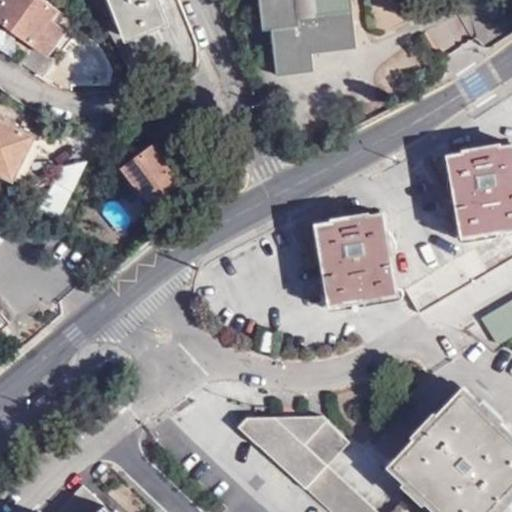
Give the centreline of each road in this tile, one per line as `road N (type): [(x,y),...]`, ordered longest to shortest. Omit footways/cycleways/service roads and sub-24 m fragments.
road 1 (secondary): [(0,395),(137,279),(273,196)]
road 2 (secondary): [(273,196),(511,60)]
road 3 (residential): [(0,71),(52,108),(104,112),(233,89)]
